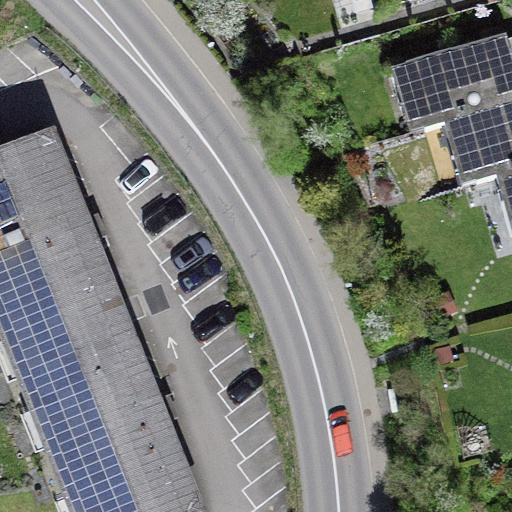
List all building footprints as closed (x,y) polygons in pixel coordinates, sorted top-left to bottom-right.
[(458,121),(511,104),(511,57),(506,38),(406,67),(425,130),(458,121)] [(511,104),(458,121),(477,183),(510,173),(511,172),(511,104)] [(0,327),(17,369),(125,326),(48,135),(0,154),(0,327)] [(199,511),(125,326),(17,369),(73,511),(199,511)] [(0,511),(73,511),(17,369),(0,327),(0,511)]
